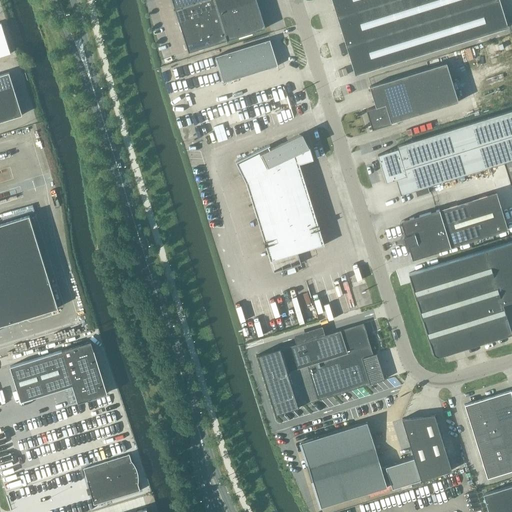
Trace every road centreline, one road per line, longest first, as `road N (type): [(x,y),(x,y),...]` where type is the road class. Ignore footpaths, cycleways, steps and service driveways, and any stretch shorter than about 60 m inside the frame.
road 1 (unclassified): [(511,361),(439,382),(413,371),(296,0)]
road 2 (secondary): [(194,412),(98,104)]
road 3 (unknown): [(361,210),(511,168)]
